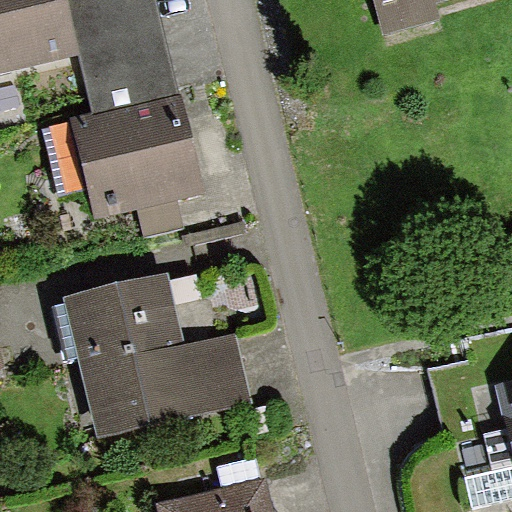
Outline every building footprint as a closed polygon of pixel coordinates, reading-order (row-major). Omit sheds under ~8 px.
[(0,0),(0,82),(81,63),(66,0),(0,0)] [(157,0),(66,0),(81,63),(95,121),(180,101),(157,0)] [(372,0),(385,41),(443,24),(439,8),(467,0),(372,0)] [(95,121),(72,126),(96,227),(207,200),(183,100),(180,101),(95,121)] [(170,282),(65,307),(98,445),(256,408),(239,338),(186,350),(170,282)] [(501,359),(432,375),(447,439),(504,425),(506,434),(484,439),(493,475),(466,481),(473,510),(511,500),(511,387),(509,389),(501,359)] [(276,511),(269,480),(154,508),(155,511),(276,511)]
